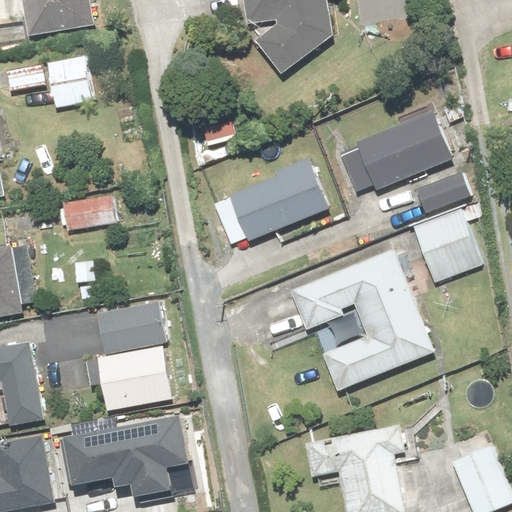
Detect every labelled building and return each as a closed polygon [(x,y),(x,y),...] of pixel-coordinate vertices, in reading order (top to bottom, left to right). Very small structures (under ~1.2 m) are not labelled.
[(104,0),(20,0),(27,41),(109,29),(104,0)] [(259,0),(261,16),(292,12),(264,39),(298,75),(345,30),(340,0),(259,0)] [(91,60),(51,67),(58,110),(98,103),(91,60)] [(46,68),(9,73),(12,94),(49,88),(46,68)] [(0,106),(0,201),(14,200),(0,107),(0,106)] [(450,114),(364,144),(382,193),(468,163),(450,114)] [(327,154),(238,191),(262,248),(351,211),(327,154)] [(464,173),(417,191),(427,217),(474,199),(464,173)] [(116,197),(64,206),(69,234),(121,225),(116,197)] [(494,205),(418,224),(435,291),(511,272),(494,205)] [(309,330),(363,302),(373,333),(332,354),(344,391),(436,343),(412,271),(401,238),(297,293),(309,330)] [(0,318),(32,317),(30,285),(28,249),(0,250),(0,318)] [(97,261),(76,263),(79,286),(99,284),(97,261)] [(182,297),(99,308),(111,402),(195,391),(182,297)] [(0,386),(9,385),(14,434),(54,426),(44,344),(0,352),(0,386)] [(189,414),(74,429),(83,494),(197,479),(189,414)] [(336,472),(341,511),(383,511),(414,504),(401,418),(305,442),(311,478),(336,472)] [(511,486),(493,444),(453,462),(475,511),(490,511),(511,502),(511,486)] [(0,511),(25,511),(63,505),(61,488),(56,446),(9,455),(12,479),(0,480),(0,511)]
